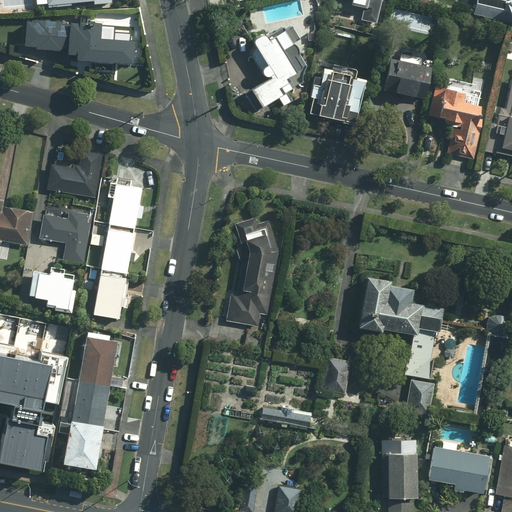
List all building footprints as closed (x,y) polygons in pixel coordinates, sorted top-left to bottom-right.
[(344,0),(352,1),(351,4),(364,7),(362,19),(375,22),(379,0),(344,0)] [(511,0),(477,0),(475,15),(511,25),(511,0)] [(102,24),(27,21),(26,48),(68,50),(68,55),(77,56),(76,60),(134,63),(135,42),(128,42),(129,27),(102,26),(102,24)] [(285,31),(283,28),(266,38),(264,33),(252,40),(257,48),(250,52),(267,83),(249,93),(258,110),(286,95),(283,88),(292,83),(289,77),(304,68),(296,55),(301,52),(295,41),(299,39),(292,27),(285,31)] [(399,58),(389,56),(382,91),(426,100),(432,69),(421,66),(423,56),(400,52),(399,58)] [(310,115),(346,121),(348,111),(361,113),(366,80),(354,78),(356,70),(319,64),(310,115)] [(471,82),(436,75),(429,116),(454,121),(448,153),(474,158),(484,106),(478,105),(482,80),(472,78),(471,82)] [(511,77),(502,75),(487,151),(511,156),(511,77)] [(52,163),(49,190),(96,195),(101,152),(80,150),(78,166),(52,163)] [(143,206),(139,205),(142,189),(116,184),(93,314),(119,319),(121,307),(125,308),(127,297),(123,296),(137,217),(141,218),(143,206)] [(6,197),(0,196),(0,244),(2,245),(2,242),(28,245),(33,212),(4,208),(6,197)] [(89,233),(92,212),(50,207),(45,242),(65,245),(63,261),(85,264),(87,243),(89,233)] [(268,315),(279,250),(269,222),(255,227),(253,220),(234,227),(241,247),(237,248),(242,261),(236,293),(231,292),(226,321),(259,326),(261,313),(268,315)] [(49,274),(34,272),(32,298),(47,299),(46,305),(68,307),(71,279),(64,278),(65,270),(49,269),(49,274)] [(393,279),(366,276),(359,329),(411,336),(406,375),(412,376),(407,413),(429,416),(434,382),(430,381),(436,339),(439,339),(443,309),(411,304),(413,290),(391,287),(393,279)] [(489,331),(490,332),(477,412),(495,415),(507,336),(508,335),(509,333),(510,332),(511,331),(511,329),(511,328),(511,326),(511,325),(511,323),(511,322),(510,320),(509,319),(508,318),(507,317),(506,316),(505,315),(503,315),(502,315),(500,314),(499,315),(497,315),(496,315),(494,316),(493,317),(492,318),(491,319),(490,320),(489,322),(489,323),(488,324),(488,326),(488,328),(489,329),(489,331)] [(87,329),(78,384),(69,383),(66,401),(75,402),(66,465),(98,470),(118,342),(110,340),(111,333),(87,329)] [(0,457),(46,467),(54,430),(38,427),(53,359),(0,347),(0,457)] [(351,360),(328,357),(324,390),(347,393),(351,360)] [(265,407),(263,422),(309,428),(311,413),(265,407)] [(511,511),(511,436),(504,436),(495,495),(502,496),(499,511),(511,511)] [(419,439),(384,439),(383,496),(388,496),(388,511),(413,511),(414,500),(419,500),(419,439)] [(490,455),(433,446),(428,482),(454,485),(453,491),(464,493),(465,490),(484,493),(490,455)] [(254,511),(258,484),(244,482),(240,511),(254,511)] [(298,511),(302,488),(280,485),(276,511),(298,511)]
